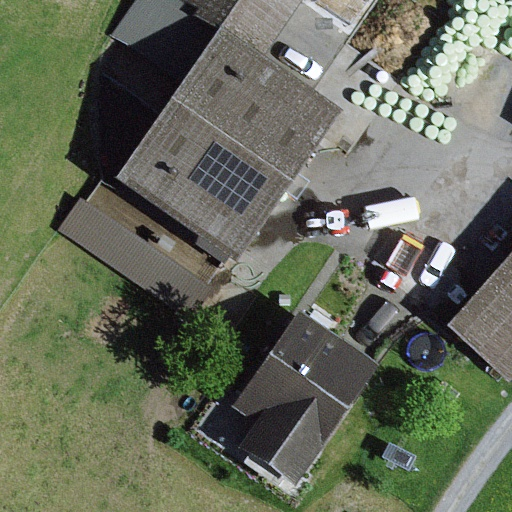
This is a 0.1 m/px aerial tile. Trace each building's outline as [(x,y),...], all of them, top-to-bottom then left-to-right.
[(183,83),(215,33),(164,1),(162,0),(137,0),(113,38),(183,83)] [(301,0),(164,0),(164,1),(215,33),(259,62),(301,0)] [(259,62),(215,33),(183,83),(110,183),(229,267),(335,117),(259,62)] [(80,203),(58,235),(186,322),(208,290),(80,203)] [(407,248),(387,271),(406,288),(426,265),(407,248)] [(511,251),(447,327),(509,380),(511,376),(511,251)] [(377,369),(298,315),(234,409),(254,423),(234,451),(293,491),(377,369)]
